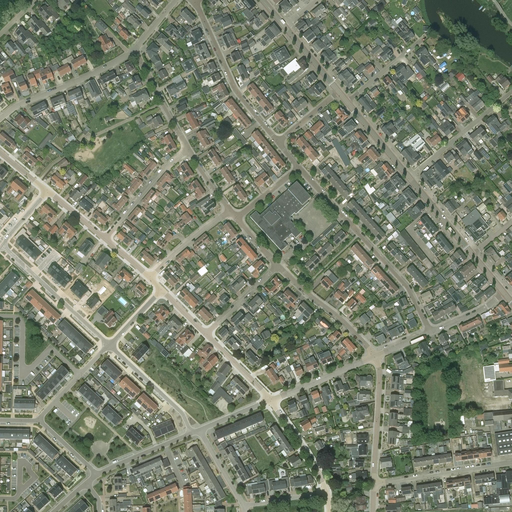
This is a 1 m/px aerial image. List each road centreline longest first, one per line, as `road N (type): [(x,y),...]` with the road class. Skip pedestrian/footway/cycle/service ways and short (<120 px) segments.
road 1 (residential): [(429,333),(408,290),(298,167)]
road 2 (residential): [(277,142),(232,85),(194,4)]
road 3 (residential): [(0,118),(134,49)]
road 4 (residential): [(108,345),(0,248)]
road 5 (residential): [(374,483),(511,462)]
road 6 (residential): [(0,316),(21,321),(22,368),(52,351),(79,374)]
road 7 (residential): [(408,178),(511,93)]
road 8 (residential): [(373,357),(277,267)]
road 9 (residential): [(374,483),(373,357)]
road 10 (residential): [(104,239),(187,150)]
road 11 (residential): [(192,433),(108,345)]
